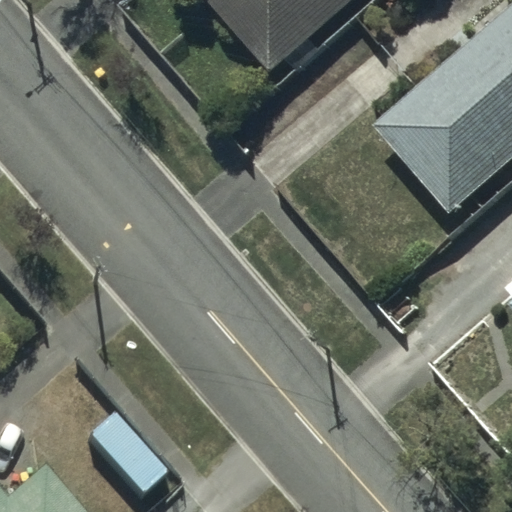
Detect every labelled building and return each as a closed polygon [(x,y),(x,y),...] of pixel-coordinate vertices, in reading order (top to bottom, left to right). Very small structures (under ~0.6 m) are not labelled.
[(202,0),(271,78),(360,0),(202,0)] [(511,8),(372,131),(449,219),(511,163),(511,8)] [(0,328),(0,356),(14,346),(0,328)] [(113,420),(88,442),(141,501),(166,478),(113,420)] [(0,511),(77,511),(46,475),(7,508),(0,499),(0,511)]
